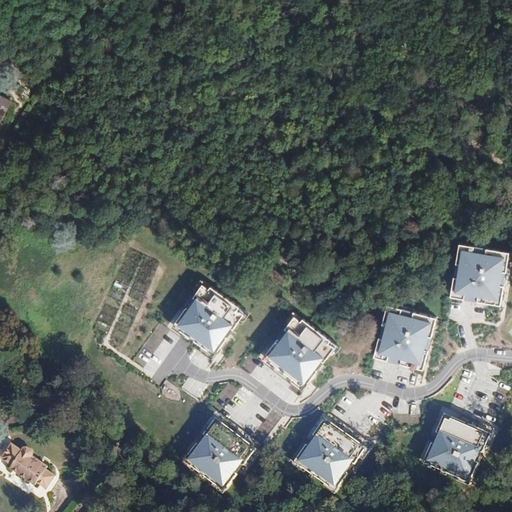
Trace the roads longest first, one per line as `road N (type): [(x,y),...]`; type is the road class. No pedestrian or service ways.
road 1 (residential): [(511,358),(465,357),(417,394),(344,381),(292,411),(233,375),(206,377),(179,366),(160,377)]
road 2 (track): [(12,151),(105,0)]
